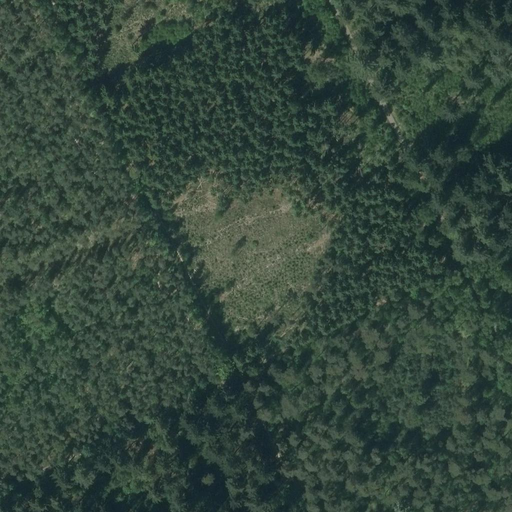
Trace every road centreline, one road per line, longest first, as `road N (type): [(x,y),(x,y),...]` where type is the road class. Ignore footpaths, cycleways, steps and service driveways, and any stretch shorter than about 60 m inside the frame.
road 1 (track): [(511,239),(0,498)]
road 2 (track): [(227,351),(70,44)]
